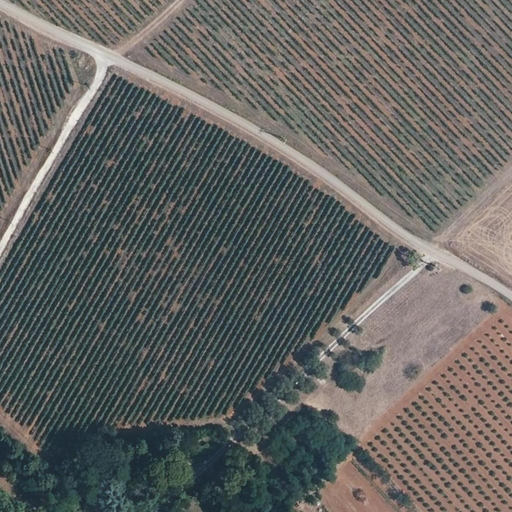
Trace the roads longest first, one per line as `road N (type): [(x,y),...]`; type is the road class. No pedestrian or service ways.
road 1 (tertiary): [(511,297),(282,147),(109,56)]
road 2 (unclassified): [(0,257),(109,56)]
road 3 (tertiary): [(109,56),(0,1)]
